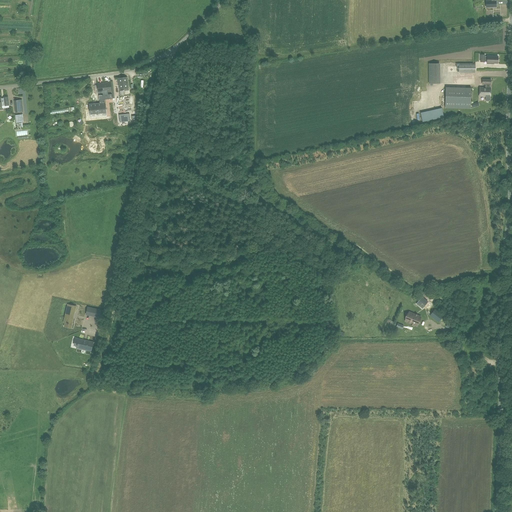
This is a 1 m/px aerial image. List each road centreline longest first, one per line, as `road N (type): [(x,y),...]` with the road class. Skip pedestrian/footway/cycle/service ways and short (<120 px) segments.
road 1 (unclassified): [(496,511),(511,0)]
road 2 (track): [(255,56),(511,18)]
road 3 (unclassified): [(225,0),(171,50),(135,68),(0,88)]
road 4 (track): [(171,50),(124,260)]
road 5 (track): [(502,268),(410,284),(352,242)]
road 6 (track): [(502,263),(493,255),(481,174),(456,137)]
